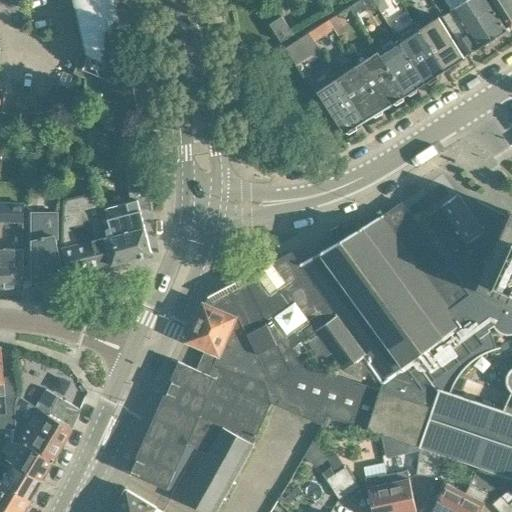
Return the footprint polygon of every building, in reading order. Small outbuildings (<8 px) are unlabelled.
[(125,61),(111,0),(77,0),(89,52),(81,54),(73,73),(85,78),(134,97),(135,95),(127,61),(125,61)] [(279,0),(282,10),(293,7),(290,0),(279,0)] [(374,4),(371,0),(358,0),(349,5),(355,16),(374,4)] [(380,14),(389,8),(384,0),(371,0),(374,4),(380,14)] [(488,43),(460,0),(445,0),(466,32),(457,39),(468,56),(488,43)] [(508,30),(488,0),(460,0),(488,43),(508,30)] [(511,27),(511,0),(493,0),(511,28),(511,27)] [(336,15),(328,20),(333,28),(338,35),(346,30),(336,15)] [(292,34),(281,16),(269,24),(280,42),(292,34)] [(465,58),(439,17),(418,31),(443,72),(465,58)] [(328,20),(309,32),(314,41),(333,28),(328,20)] [(443,72),(418,31),(398,43),(423,83),(426,81),(429,85),(438,79),(436,77),(443,72)] [(393,35),(375,47),(378,51),(381,55),(379,56),(403,95),(405,94),(410,96),(416,92),(416,88),(423,83),(398,43),(393,35)] [(309,57),(298,40),(287,47),(295,59),(298,64),(309,57)] [(379,56),(381,55),(378,51),(355,66),(382,109),(391,103),(395,105),(403,100),(402,96),(403,95),(379,56)] [(382,109),(355,66),(336,80),(362,121),(370,115),(374,117),(382,113),(381,109),(382,109)] [(134,97),(85,78),(83,96),(138,119),(135,98),(134,97)] [(362,121),(336,80),(316,93),(342,133),(344,132),(348,134),(355,129),(356,125),(362,121)] [(151,252),(140,211),(147,209),(148,211),(152,210),(151,205),(154,204),(153,201),(151,202),(140,134),(122,137),(131,200),(110,206),(108,198),(97,200),(112,264),(152,254),(152,252),(151,252)] [(0,201),(26,202),(27,189),(0,188),(0,201)] [(97,200),(96,192),(64,200),(62,248),(68,275),(112,264),(97,200)] [(482,228),(473,215),(458,194),(442,205),(442,206),(426,217),(430,222),(420,229),(455,275),(474,260),(464,243),(482,228)] [(493,326),(455,275),(420,229),(401,203),(383,216),(383,215),(324,250),(300,264),(292,252),(268,264),(269,266),(259,272),(257,270),(243,277),(266,321),(265,321),(287,369),(302,362),(294,346),(309,335),(311,338),(308,340),(321,359),(332,352),(344,368),(362,377),(369,372),(376,381),(383,377),(384,379),(380,389),(429,406),(423,423),(427,424),(439,389),(437,389),(438,387),(451,391),(453,387),(462,391),(467,379),(459,376),(461,373),(463,370),(467,366),(470,363),(475,359),(478,357),(482,355),(487,352),(492,350),(497,349),(490,331),(490,330),(489,329),(493,326)] [(0,223),(20,224),(21,208),(0,206),(0,223)] [(511,218),(506,215),(504,219),(478,206),(473,215),(482,228),(464,243),(474,260),(455,275),(493,326),(495,328),(501,333),(510,334),(511,333),(511,218)] [(511,211),(508,210),(506,215),(511,218),(511,368),(508,373),(507,382),(511,389),(510,390),(511,391),(503,409),(511,412),(511,211)] [(64,276),(55,239),(58,238),(59,212),(33,212),(33,241),(33,281),(64,276)] [(0,287),(23,287),(24,249),(0,247),(0,287)] [(265,321),(266,321),(243,277),(208,296),(204,304),(203,303),(186,340),(206,349),(202,360),(197,369),(178,361),(177,362),(179,362),(149,428),(129,471),(128,472),(134,474),(174,491),(173,493),(207,511),(216,511),(255,444),(254,443),(272,402),(322,424),(323,424),(328,417),(415,446),(423,423),(429,406),(380,389),(303,363),(302,362),(287,369),(265,321)] [(427,424),(419,446),(437,452),(511,477),(511,412),(503,409),(451,391),(438,387),(437,389),(439,389),(433,407),(427,424)] [(74,426),(78,416),(82,409),(58,396),(48,413),(26,399),(21,407),(15,404),(15,406),(14,406),(15,417),(26,424),(63,445),(74,426)] [(15,417),(14,406),(3,407),(4,427),(8,428),(8,429),(16,430),(15,417)] [(63,445),(26,424),(15,417),(16,430),(8,429),(7,441),(7,442),(15,443),(24,443),(53,460),(63,445)] [(53,460),(24,443),(15,443),(7,442),(2,450),(9,454),(6,458),(13,462),(42,480),(53,460)] [(428,474),(431,451),(420,448),(417,473),(428,474)] [(440,476),(443,455),(431,451),(428,474),(440,476)] [(42,480),(13,462),(10,466),(0,459),(0,480),(1,481),(0,482),(31,500),(42,480)] [(359,485),(346,465),(336,472),(348,492),(359,485)] [(331,468),(323,472),(327,478),(339,498),(348,492),(336,472),(334,473),(331,468)] [(386,474),(366,479),(372,511),(394,511),(388,482),(386,474)] [(416,511),(409,478),(388,482),(394,511),(416,511)] [(23,511),(31,500),(0,482),(0,483),(0,506),(10,511),(23,511)] [(455,511),(465,493),(446,483),(430,511),(455,511)] [(470,485),(466,493),(465,493),(455,511),(478,511),(484,503),(483,502),(487,494),(470,485)] [(153,511),(157,506),(126,487),(124,491),(121,489),(116,498),(119,500),(111,511),(153,511)] [(511,500),(509,503),(501,495),(493,503),(501,511),(511,501),(511,500)] [(501,511),(511,511),(511,501),(501,511)]
